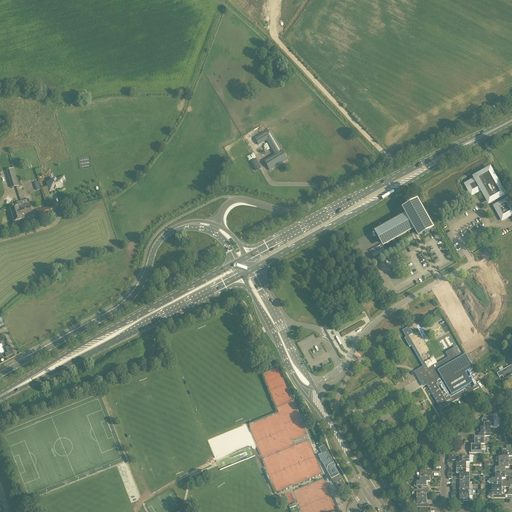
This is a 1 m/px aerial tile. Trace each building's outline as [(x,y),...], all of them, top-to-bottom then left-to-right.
[(282,151),(271,132),(268,134),(267,133),(265,135),(260,138),(262,142),(257,145),(252,148),(254,152),(259,149),(267,145),(273,155),(264,161),(269,171),(287,160),(282,151)] [(256,159),(251,161),(256,170),(260,168),(256,159)] [(11,188),(19,186),(13,168),(6,171),(11,188)] [(500,202),(501,201),(500,198),(505,195),(489,169),(473,178),(474,180),(465,185),(471,195),(480,190),(487,201),(491,199),(493,202),(498,199),(500,202)] [(51,193),(65,188),(62,180),(49,184),(50,188),(47,189),(46,186),(41,188),(43,194),(48,192),(51,191),(51,193)] [(501,201),(500,202),(494,206),(500,218),(502,217),(503,219),(511,214),(511,208),(507,199),(502,201),(501,201)] [(19,215),(21,220),(21,219),(32,216),(28,204),(21,206),(22,208),(21,208),(22,213),(19,215)] [(22,208),(21,206),(19,206),(19,205),(9,209),(13,222),(21,220),(19,215),(22,213),(21,208),(22,208)] [(40,220),(55,215),(52,205),(36,210),(40,220)] [(431,228),(419,206),(418,205),(415,207),(408,210),(408,211),(405,213),(408,218),(404,220),(402,218),(378,232),(381,238),(379,239),(382,243),(384,242),(386,245),(410,231),(409,229),(413,227),(418,235),(424,232),(425,234),(429,232),(428,230),(431,228)] [(384,249),(372,254),(373,257),(385,252),(384,249)] [(303,277),(302,275),(286,283),(304,315),(319,306),(315,298),(314,298),(313,296),(310,291),(325,282),(326,283),(345,273),(344,273),(347,271),(347,272),(355,267),(347,252),(317,268),(318,269),(303,277)] [(451,301),(444,304),(463,335),(469,332),(451,301)] [(409,347),(414,345),(409,336),(413,334),(409,327),(402,331),(406,337),(404,339),(409,347)] [(448,357),(428,370),(425,365),(416,371),(419,377),(417,378),(419,381),(423,379),(440,409),(461,397),(460,396),(468,391),(469,393),(479,387),(473,378),(477,376),(465,355),(461,357),(455,347),(445,353),(448,357)] [(504,379),(511,374),(511,366),(511,365),(500,372),(497,373),(499,377),(502,376),(504,379)] [(491,428),(494,428),(497,428),(497,420),(494,420),(482,420),(482,423),(484,423),(484,428),(491,428)] [(491,436),(491,428),(484,428),(480,428),(480,434),(478,434),(478,437),(472,437),(491,436)] [(471,445),(485,445),(485,437),(491,437),(491,436),(472,437),(472,440),(475,440),(475,445),(471,445)] [(485,445),(471,445),(471,450),(469,451),(469,454),(481,453),(481,445),(485,445)] [(509,457),(511,457),(511,448),(511,445),(506,445),(506,448),(502,448),(502,457),(509,457)] [(320,448),(319,448),(322,454),(328,465),(327,466),(326,471),(331,479),(333,478),(335,481),(334,482),(338,489),(344,485),(334,466),(335,466),(324,446),(320,448)] [(420,482),(430,482),(430,477),(432,477),(432,474),(426,474),(426,470),(420,471),(420,482)] [(430,482),(420,482),(414,482),(414,486),(415,488),(417,488),(417,490),(429,490),(429,487),(427,487),(427,482),(430,482)] [(417,499),(427,499),(427,493),(429,493),(429,490),(417,490),(417,498),(417,499)] [(492,490),(489,490),(489,495),(494,495),(494,498),(505,498),(505,495),(502,495),(502,490),(492,490)] [(417,499),(417,498),(414,498),(414,503),(415,504),(417,504),(417,507),(429,507),(429,504),(427,504),(427,499),(417,499)]
